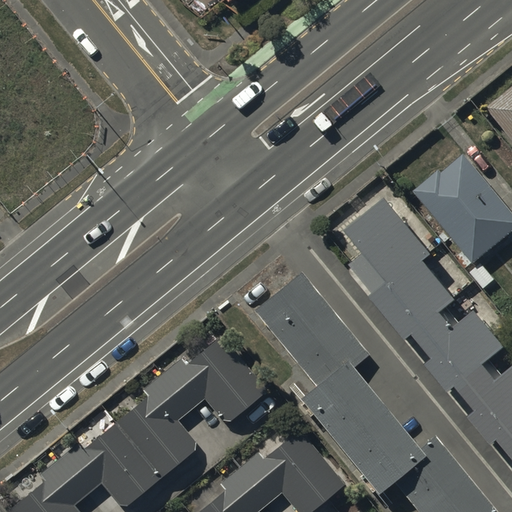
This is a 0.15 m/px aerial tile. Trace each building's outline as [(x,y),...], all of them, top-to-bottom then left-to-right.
[(0,200),(2,203),(20,196),(33,181),(24,171),(70,133),(32,88),(22,97),(0,70),(0,200)] [(511,93),(486,115),(511,144),(511,93)] [(511,220),(461,158),(412,197),(471,270),(511,236),(511,220)] [(432,262),(387,208),(346,241),(362,261),(350,270),(375,301),(369,305),(406,350),(414,344),(433,368),(425,374),(449,403),(457,396),(477,420),(468,427),(491,454),(498,448),(511,464),(511,376),(496,389),(483,373),(506,355),(476,318),(453,337),(441,322),(457,309),(425,268),(432,262)] [(299,275),(253,311),(316,391),(299,405),(376,504),(394,490),(411,511),(495,511),(437,437),(418,452),(355,372),(367,362),(299,275)] [(76,511),(74,509),(100,488),(120,509),(129,511),(193,455),(194,443),(179,425),(204,404),(221,424),(231,425),(267,394),(221,340),(186,369),(180,362),(142,394),(148,401),(47,486),(45,484),(12,511),(76,511)] [(315,511),(343,488),(298,434),(262,464),(257,457),(220,488),(226,495),(205,511),(261,511),(281,496),(294,511),(315,511)]
